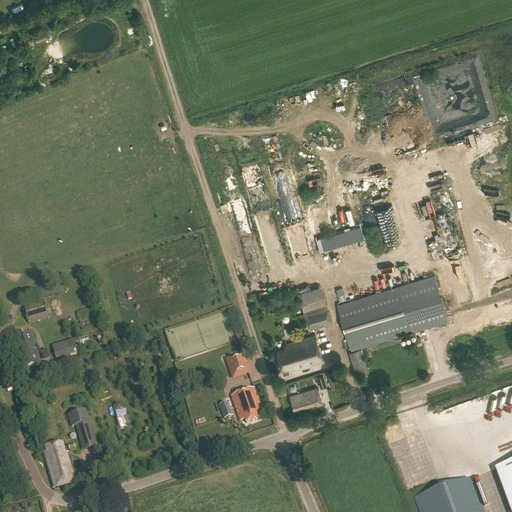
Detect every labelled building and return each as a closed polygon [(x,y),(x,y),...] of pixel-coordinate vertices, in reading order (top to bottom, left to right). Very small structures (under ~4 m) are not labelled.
[(398,287),(338,305),(351,350),(412,332),(439,324),(448,321),(448,320),(435,276),(398,287)] [(38,301),(60,296),(58,286),(36,292),(38,301)] [(313,331),(333,325),(321,286),(298,294),(309,330),(313,329),(313,331)] [(28,325),(48,319),(43,301),(23,307),(28,325)] [(79,312),(81,319),(93,315),(91,308),(79,312)] [(18,355),(23,371),(41,366),(36,351),(34,351),(33,347),(35,346),(31,334),(16,338),(17,343),(15,344),(17,352),(19,351),(20,355),(18,355)] [(324,363),(316,336),(285,345),(287,349),(277,352),(283,373),(282,373),(284,376),(290,374),(289,373),(324,363)] [(70,356),(68,347),(54,351),(56,360),(70,356)] [(357,377),(369,373),(364,357),(361,351),(361,349),(349,353),(357,377)] [(244,353),(225,359),(232,380),(251,374),(244,353)] [(84,361),(75,365),(77,371),(86,368),(87,368),(85,361),(84,361)] [(321,388),(327,387),(324,376),(318,378),(321,388)] [(324,406),(318,388),(302,393),(290,397),(295,412),(311,406),(313,410),(324,406)] [(263,418),(255,389),(231,397),(240,423),(244,422),(245,424),(263,418)] [(219,407),(224,420),(233,417),(229,403),(219,407)] [(76,427),(83,452),(97,448),(87,411),(68,417),(71,428),(76,427)] [(122,411),(116,413),(121,429),(126,428),(122,411)] [(64,454),(61,445),(45,449),(47,453),(42,455),(52,490),(76,483),(68,454),(64,454)] [(511,511),(511,463),(496,470),(511,511)] [(415,499),(419,511),(481,511),(470,479),(415,499)]
